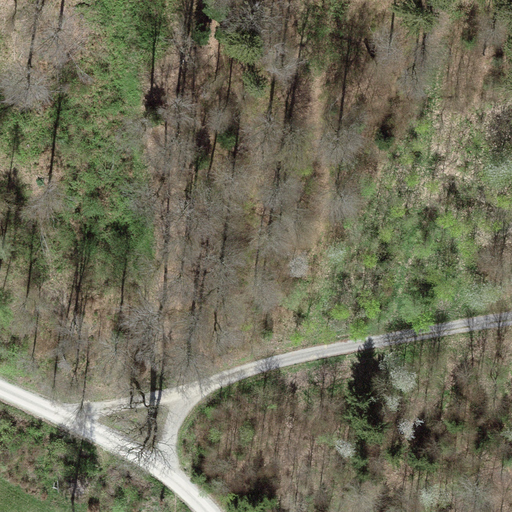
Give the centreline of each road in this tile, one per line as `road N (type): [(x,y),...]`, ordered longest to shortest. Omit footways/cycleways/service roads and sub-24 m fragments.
road 1 (track): [(511,317),(343,347),(195,388),(173,419),(168,472)]
road 2 (track): [(0,389),(168,472),(204,511)]
road 3 (track): [(59,416),(195,388)]
